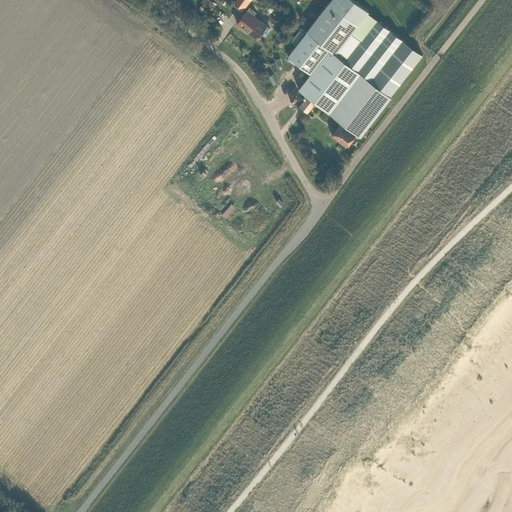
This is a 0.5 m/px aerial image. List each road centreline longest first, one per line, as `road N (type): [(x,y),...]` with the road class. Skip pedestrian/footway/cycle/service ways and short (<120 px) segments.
road 1 (unclassified): [(82,511),(323,204)]
road 2 (unclassified): [(323,204),(230,65),(146,0)]
road 3 (unclassified): [(323,204),(482,0)]
road 4 (track): [(103,0),(234,105)]
